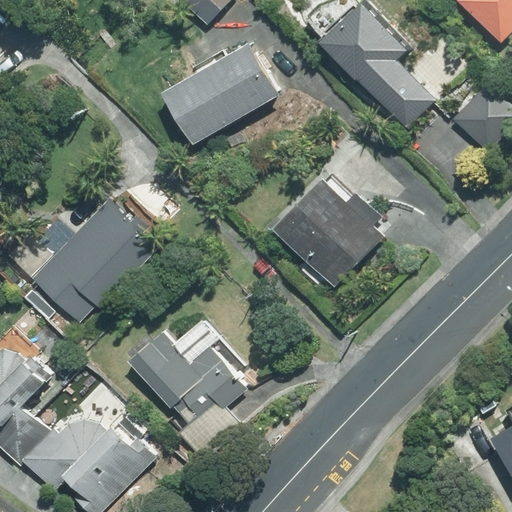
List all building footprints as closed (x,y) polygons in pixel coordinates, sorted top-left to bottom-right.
[(232,0),(188,0),(210,22),(232,0)] [(365,74),(410,125),(442,98),(405,57),(416,46),(375,0),(370,0),(330,37),(363,74),(365,74)] [(511,0),(467,0),(506,39),(511,33),(511,0)] [(199,142),(285,92),(255,39),(169,89),(199,142)] [(511,95),(496,80),(459,115),(491,148),(511,128),(511,95)] [(178,153),(192,145),(180,124),(166,132),(178,153)] [(337,285),(389,234),(329,174),(278,225),(337,285)] [(165,245),(114,195),(36,275),(77,315),(96,297),(106,306),(165,245)] [(136,356),(176,405),(179,402),(195,420),(223,397),(229,405),(252,385),(217,342),(227,334),(210,315),(182,340),(171,327),(136,356)] [(28,458),(56,430),(28,402),(58,372),(37,350),(31,358),(23,350),(7,345),(0,347),(0,438),(23,462),(28,458)] [(97,511),(103,511),(163,453),(127,417),(121,423),(119,421),(112,429),(103,420),(89,416),(73,420),(63,430),(60,426),(56,430),(28,458),(59,490),(74,474),(87,487),(79,494),(97,511)]
